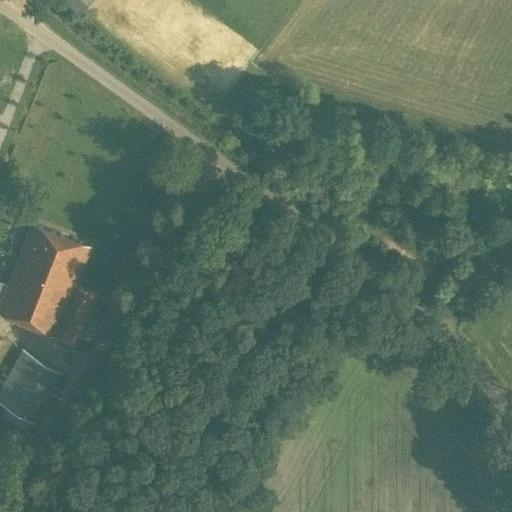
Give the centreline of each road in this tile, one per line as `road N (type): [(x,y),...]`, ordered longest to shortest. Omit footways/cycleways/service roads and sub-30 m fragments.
road 1 (unclassified): [(511,421),(400,295),(0,3)]
road 2 (track): [(5,511),(216,156)]
